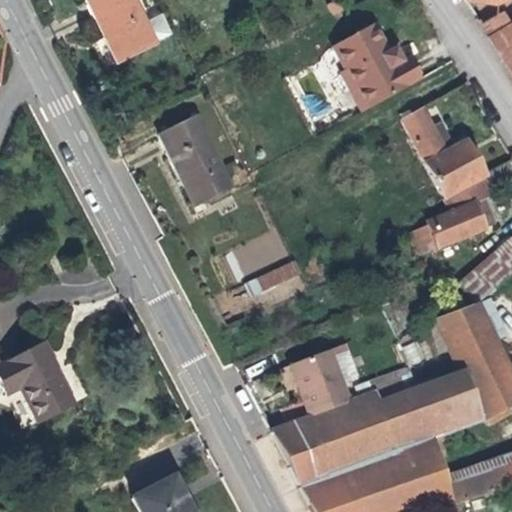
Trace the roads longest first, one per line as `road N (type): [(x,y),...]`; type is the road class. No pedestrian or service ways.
road 1 (tertiary): [(32,54),(277,511)]
road 2 (residential): [(432,0),(511,119)]
